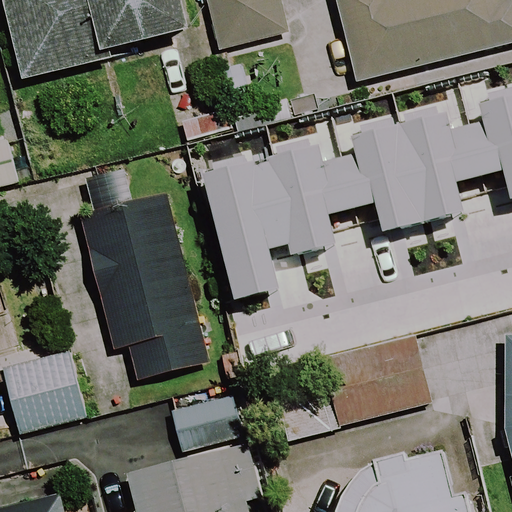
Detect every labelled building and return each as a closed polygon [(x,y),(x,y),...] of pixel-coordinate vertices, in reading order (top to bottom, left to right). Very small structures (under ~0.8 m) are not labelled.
[(191,37),(181,0),(6,0),(29,85),(114,63),(112,57),(191,37)] [(294,34),(286,0),(212,0),(225,51),(294,34)] [(511,47),(511,0),(362,0),(342,5),(362,85),(511,47)] [(511,139),(455,153),(470,213),(433,222),(442,262),(480,253),(493,304),(511,299),(511,139)] [(136,350),(145,384),(214,366),(160,167),(93,185),(103,220),(87,224),(122,354),(136,350)] [(325,364),(342,433),(440,410),(423,340),(325,364)] [(511,340),(503,342),(511,397),(511,340)] [(94,419),(78,356),(10,374),(26,436),(94,419)] [(256,511),(254,501),(264,499),(250,439),(186,455),(189,465),(135,478),(143,511),(256,511)] [(451,452),(368,470),(363,473),(359,478),(355,482),(351,487),(347,492),(344,497),(341,502),(339,508),(337,511),(479,511),(476,494),(460,497),(451,452)] [(69,509),(67,501),(13,511),(86,511),(85,506),(69,509)]
